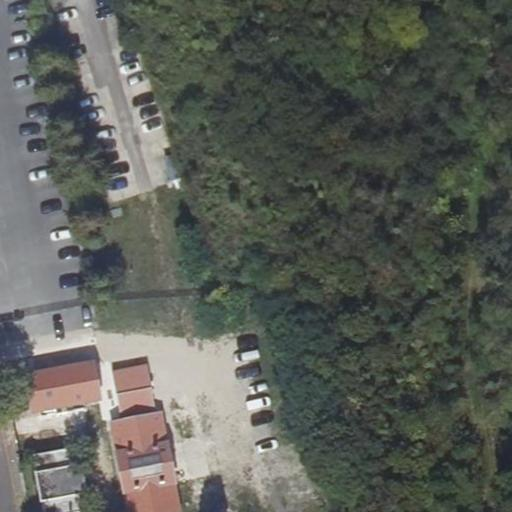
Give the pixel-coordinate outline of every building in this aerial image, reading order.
[(268,302),(231,299),(230,321),(267,324),(268,302)] [(305,372),(324,511),(351,511),(322,306),(295,304),(305,372)] [(92,366),(26,379),(33,413),(99,400),(92,366)] [(153,411),(150,392),(117,397),(120,417),(153,411)] [(112,427),(123,496),(173,486),(159,417),(112,427)] [(79,467),(76,452),(34,460),(37,475),(35,476),(40,504),(43,505),(44,511),(87,511),(84,496),(86,494),(81,468),(79,467)] [(176,511),(173,486),(123,496),(126,511),(176,511)]
